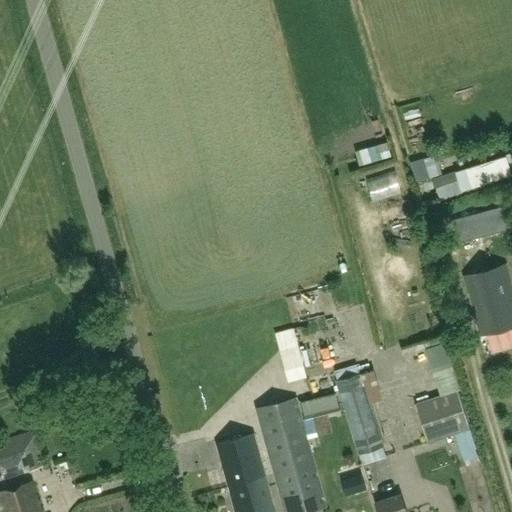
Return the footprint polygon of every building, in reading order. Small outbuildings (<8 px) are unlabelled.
[(429,178),(441,174),(436,155),(424,159),(429,178)] [(438,200),(511,177),(504,156),(432,179),(438,200)] [(423,159),(412,162),(417,181),(429,178),(423,159)] [(502,207),(454,219),(460,242),(508,230),(502,207)] [(474,314),(480,336),(511,326),(511,302),(502,267),(463,278),(471,305),(475,304),(477,312),(474,314)] [(297,292),(303,313),(319,308),(313,287),(297,292)] [(293,328),(275,333),(288,381),(305,377),(293,328)] [(353,442),(381,433),(361,372),(334,381),(353,442)] [(413,404),(427,444),(471,429),(457,389),(413,404)] [(307,393),(308,409),(326,408),(325,392),(307,393)] [(271,473),(314,461),(296,397),(254,409),(271,473)] [(33,431),(0,441),(0,477),(44,465),(33,431)] [(228,485),(265,474),(254,432),(217,443),(228,485)] [(385,446),(381,433),(353,442),(357,455),(385,446)] [(314,461),(271,473),(281,511),(310,511),(327,508),(318,475),(314,461)] [(340,481),(345,496),(366,490),(360,475),(356,476),(354,466),(335,472),(338,481),(340,481)] [(275,511),(265,474),(228,485),(235,511),(275,511)] [(42,511),(33,482),(0,491),(0,506),(1,511),(42,511)] [(406,511),(401,494),(376,503),(378,511),(406,511)]
